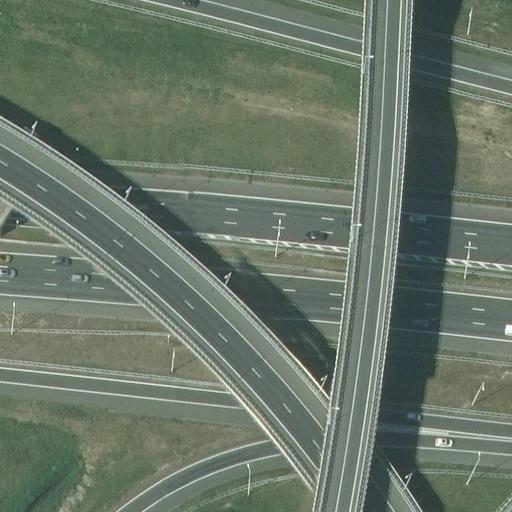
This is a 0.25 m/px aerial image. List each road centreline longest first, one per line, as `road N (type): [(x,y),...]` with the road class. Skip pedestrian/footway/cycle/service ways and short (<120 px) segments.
road 1 (motorway): [(395,0),(372,311),(342,511)]
road 2 (motorway): [(0,375),(511,431)]
road 3 (motorway): [(511,250),(0,200)]
road 4 (motorway): [(0,275),(511,325)]
road 5 (motorway): [(366,511),(298,419),(223,340),(105,238),(0,168)]
road 6 (motorway): [(134,511),(205,464),(299,442),(511,446)]
road 7 (motorway): [(511,90),(155,0)]
